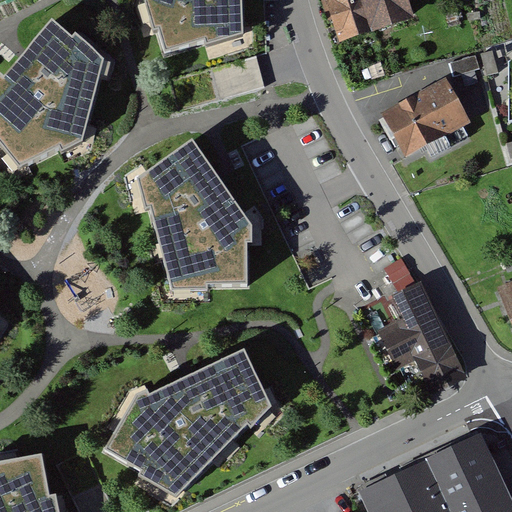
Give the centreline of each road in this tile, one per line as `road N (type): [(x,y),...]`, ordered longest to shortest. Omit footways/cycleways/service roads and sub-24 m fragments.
road 1 (residential): [(301,0),(336,101),(504,395)]
road 2 (residential): [(504,395),(256,511)]
